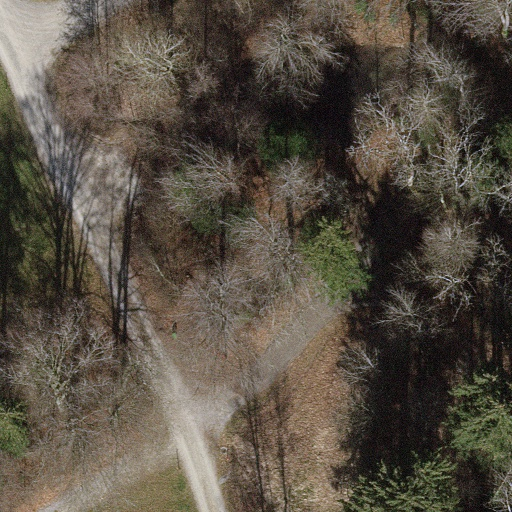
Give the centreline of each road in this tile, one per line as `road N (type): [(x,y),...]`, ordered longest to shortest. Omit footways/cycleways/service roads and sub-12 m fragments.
road 1 (track): [(0,55),(233,511)]
road 2 (track): [(511,117),(401,208),(298,334),(187,417)]
road 3 (track): [(50,511),(187,417)]
